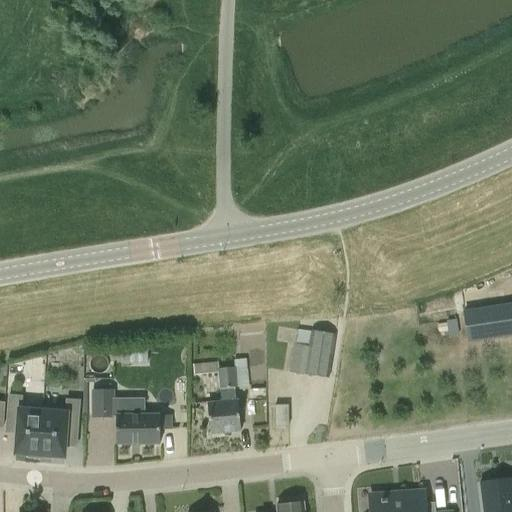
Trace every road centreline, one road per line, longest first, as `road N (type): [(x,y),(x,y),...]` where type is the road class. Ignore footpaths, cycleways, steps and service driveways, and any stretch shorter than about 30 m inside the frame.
road 1 (tertiary): [(0,274),(359,215),(511,153)]
road 2 (residential): [(60,483),(329,458)]
road 3 (residential): [(329,458),(511,431)]
